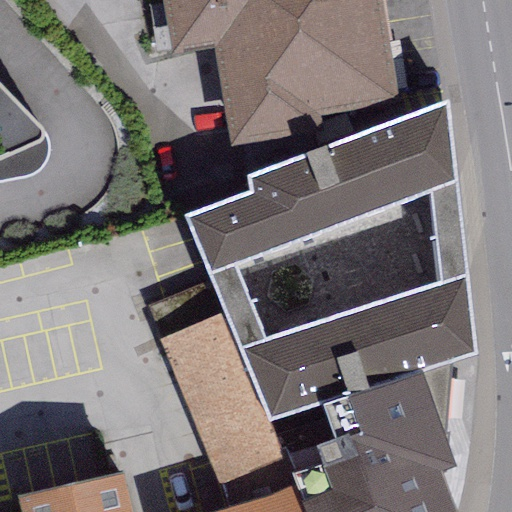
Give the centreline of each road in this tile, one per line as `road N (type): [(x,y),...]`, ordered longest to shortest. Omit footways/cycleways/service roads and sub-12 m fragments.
road 1 (unknown): [(0,442),(107,419),(128,443),(135,511)]
road 2 (primary): [(511,191),(480,0)]
